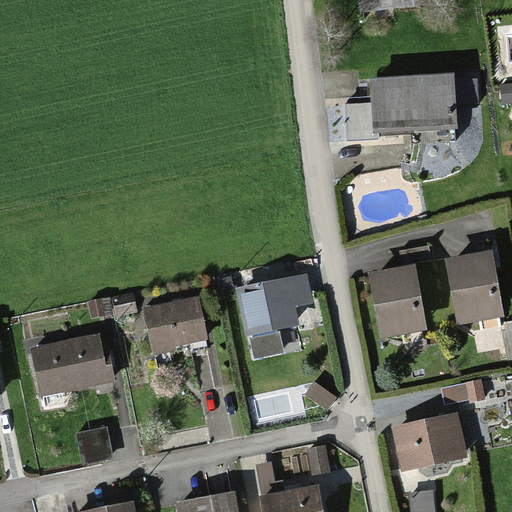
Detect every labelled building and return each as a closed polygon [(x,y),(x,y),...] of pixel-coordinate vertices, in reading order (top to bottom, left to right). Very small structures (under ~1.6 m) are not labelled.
[(425,0),(358,0),(360,16),(426,10),(425,0)] [(511,83),(499,85),(501,104),(511,102),(511,83)] [(454,86),(375,89),(377,142),(456,139),(454,86)] [(493,252),(450,260),(460,315),(503,307),(493,252)] [(417,269),(374,277),(384,331),(427,323),(417,269)] [(299,286),(242,295),(247,326),(304,317),(299,286)] [(201,301),(149,310),(154,344),(207,335),(201,301)] [(105,335),(34,347),(42,391),(112,380),(105,335)] [(456,408),(396,425),(408,469),(468,453),(456,408)] [(322,448),(310,450),(313,470),(325,468),(322,448)] [(326,511),(322,487),(267,496),(269,511),(326,511)] [(432,511),(432,492),(411,493),(411,511),(432,511)] [(241,511),(238,493),(182,502),(183,511),(241,511)] [(138,511),(137,499),(75,509),(74,511),(138,511)]
